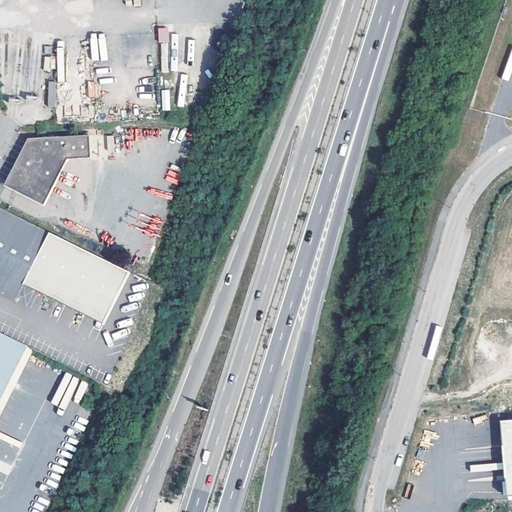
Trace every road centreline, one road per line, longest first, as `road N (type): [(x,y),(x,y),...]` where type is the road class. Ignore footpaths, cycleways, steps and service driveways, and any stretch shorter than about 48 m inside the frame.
road 1 (motorway): [(336,0),(143,511)]
road 2 (motorway): [(355,0),(195,511)]
road 3 (motorway): [(229,511),(383,3)]
road 4 (motorway): [(267,511),(367,102),(383,3)]
road 5 (unclassified): [(511,154),(490,169),(460,212),(373,511)]
